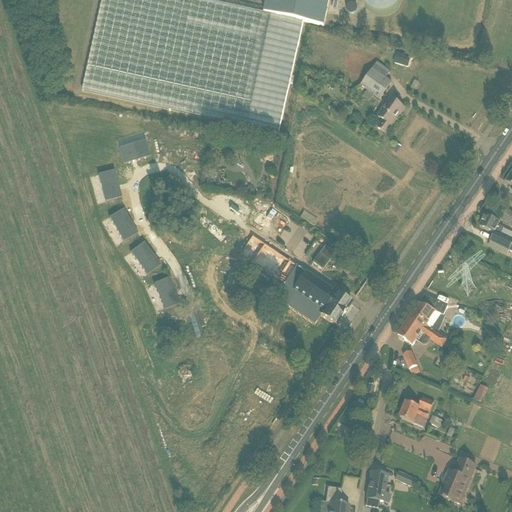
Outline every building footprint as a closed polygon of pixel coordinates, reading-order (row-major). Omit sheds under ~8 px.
[(279,136),(304,22),(264,13),(202,0),(102,0),(83,93),(279,136)] [(266,0),(264,13),(304,22),(324,26),(329,0),(266,0)] [(363,0),(365,6),(369,10),(374,14),(380,15),(387,15),(393,12),(397,7),(400,1),(399,0),(363,0)] [(397,52),(394,63),(408,67),(410,59),(404,58),(405,55),(397,52)] [(392,84),(385,79),(390,72),(377,63),(361,86),(380,100),(392,84)] [(393,127),(392,126),(404,109),(391,99),(378,118),(383,121),(378,128),(387,135),(393,127)] [(145,140),(119,151),(126,167),(152,156),(145,140)] [(97,176),(105,203),(121,198),(114,171),(97,176)] [(109,218),(123,243),(138,234),(124,210),(109,218)] [(502,219),(511,225),(511,212),(508,210),(502,219)] [(500,223),(494,220),(485,216),(480,227),(494,234),(490,242),(509,251),(511,252),(511,238),(502,234),(505,228),(499,226),(500,223)] [(132,256),(151,276),(163,265),(144,244),(132,256)] [(335,254),(325,247),(313,264),(323,271),(335,254)] [(336,327),(352,305),(306,273),(296,266),(285,282),(286,282),(284,285),(323,312),(320,316),(336,327)] [(171,279),(156,286),(168,311),(183,304),(171,279)] [(419,305),(407,322),(415,326),(415,327),(422,331),(426,327),(431,320),(435,322),(441,314),(437,312),(440,304),(424,297),(420,305),(419,305)] [(415,326),(407,322),(398,336),(400,337),(399,339),(403,342),(404,340),(413,346),(416,341),(423,346),(428,346),(428,345),(431,340),(436,333),(426,327),(422,331),(415,327),(415,326)] [(403,356),(410,370),(417,367),(410,353),(403,356)] [(366,395),(372,396),(375,386),(369,385),(366,395)] [(475,400),(482,402),(487,388),(480,386),(475,400)] [(423,398),(418,409),(406,404),(400,419),(423,429),(434,403),(423,398)] [(357,419),(345,411),(339,421),(350,429),(357,419)] [(433,417),(430,424),(440,428),(441,426),(444,427),(446,422),(433,417)] [(446,499),(460,505),(476,467),(460,461),(454,474),(449,472),(448,476),(445,475),(444,480),(446,481),(439,496),(444,498),(443,499),(446,500),(446,499)] [(416,481),(398,473),(395,481),(413,489),(416,481)] [(371,474),(365,506),(377,508),(379,501),(382,501),(387,477),(371,474)] [(348,511),(349,507),(339,505),(342,491),(328,489),(325,504),(330,505),(329,511),(348,511)]
